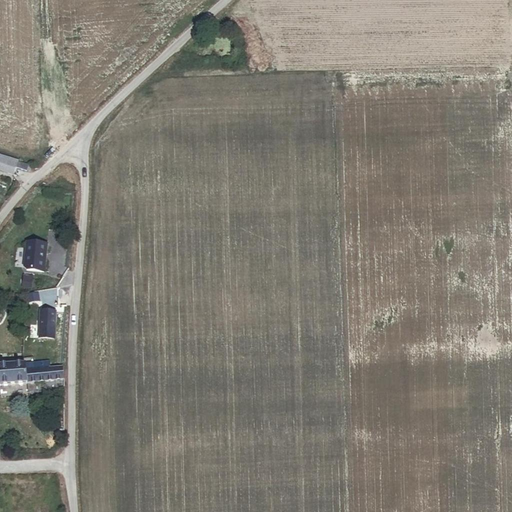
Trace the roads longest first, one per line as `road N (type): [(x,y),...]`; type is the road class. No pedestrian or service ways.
road 1 (unclassified): [(81,136),(86,196),(75,315),(74,511)]
road 2 (unclassified): [(81,136),(227,0)]
road 3 (track): [(47,0),(50,105),(72,144)]
road 4 (residential): [(0,224),(30,182),(81,136)]
